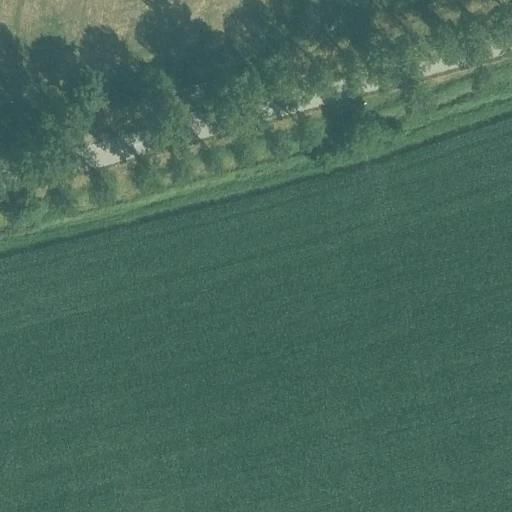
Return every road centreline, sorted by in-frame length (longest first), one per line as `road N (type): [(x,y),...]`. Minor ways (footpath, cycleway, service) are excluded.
road 1 (tertiary): [(0,182),(511,40)]
road 2 (track): [(61,165),(117,123),(298,55),(321,23)]
